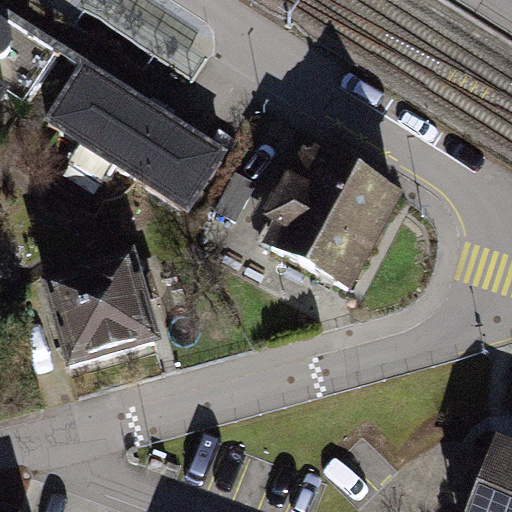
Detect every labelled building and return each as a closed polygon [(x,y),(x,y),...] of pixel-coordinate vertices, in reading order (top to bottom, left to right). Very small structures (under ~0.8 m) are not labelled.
[(0,104),(3,99),(26,114),(59,62),(0,24),(0,104)] [(174,131),(89,74),(51,137),(190,224),(228,165),(174,131)] [(313,164),(261,264),(359,315),(411,215),(313,164)] [(135,278),(51,304),(77,386),(160,360),(135,278)] [(511,511),(511,458),(501,455),(478,511),(511,511)]
